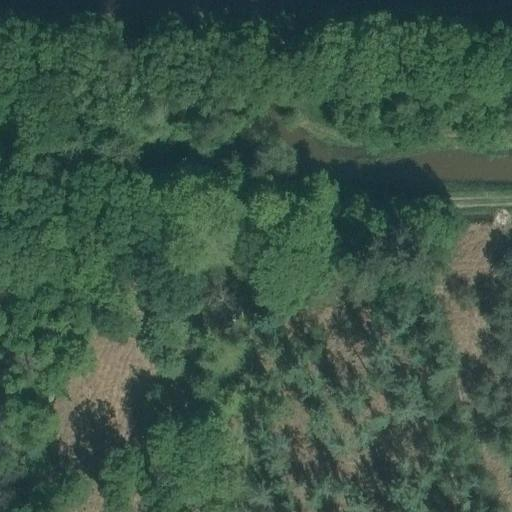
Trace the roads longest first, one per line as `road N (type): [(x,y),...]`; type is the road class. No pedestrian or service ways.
road 1 (track): [(249,511),(244,301),(237,271),(214,243),(183,229),(154,229),(0,259)]
road 2 (track): [(310,188),(359,203),(511,203)]
